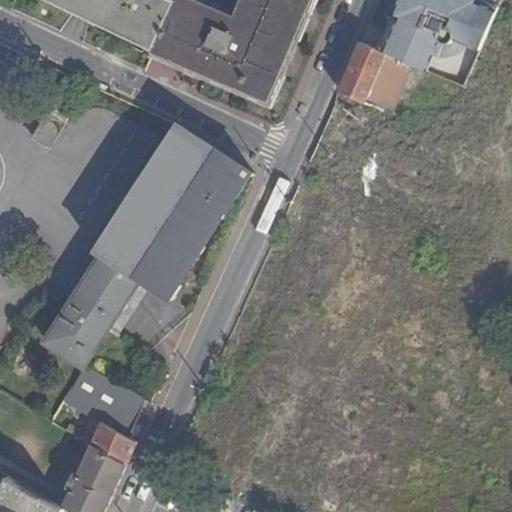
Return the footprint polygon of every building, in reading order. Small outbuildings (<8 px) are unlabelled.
[(174,0),(50,0),(155,50),(178,2),(174,0)] [(155,50),(154,52),(169,58),(173,50),(265,89),(288,35),(302,0),(243,0),(236,16),(199,0),(178,0),(178,2),(155,50)] [(173,50),(169,58),(271,101),(314,0),(302,0),(288,35),(265,89),(173,50)] [(402,0),(398,9),(381,51),(427,71),(434,56),(436,57),(443,43),(446,44),(450,44),(452,42),(454,40),(480,52),(499,9),(480,0),(402,0)] [(511,26),(495,64),(511,71),(511,26)] [(381,51),(363,43),(351,69),(342,93),(382,110),(392,89),(377,83),(383,69),(422,87),(425,80),(428,72),(427,71),(381,51)] [(436,75),(428,72),(425,80),(432,82),(436,75)] [(65,125),(71,114),(54,104),(48,113),(65,125)] [(65,125),(48,113),(35,137),(52,147),(65,125)] [(170,298),(253,173),(181,125),(99,252),(104,255),(48,342),(87,367),(143,281),(170,298)] [(74,431),(129,462),(137,442),(129,437),(146,400),(87,367),(66,399),(94,415),(86,429),(69,419),(65,425),(74,431)] [(65,506),(73,511),(106,511),(129,462),(74,431),(67,445),(83,453),(75,469),(71,467),(61,487),(71,492),(65,506)] [(73,511),(65,506),(11,476),(0,499),(0,511),(73,511)]
